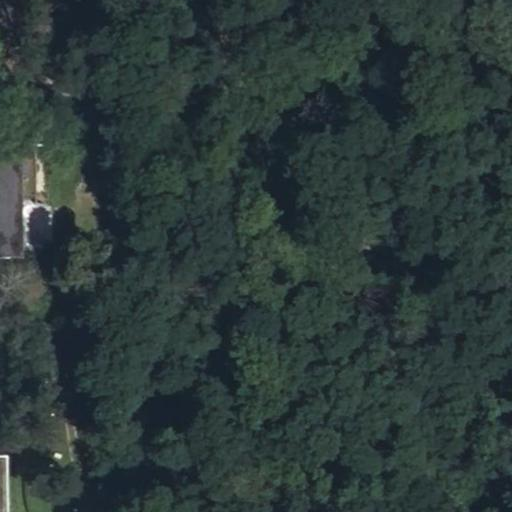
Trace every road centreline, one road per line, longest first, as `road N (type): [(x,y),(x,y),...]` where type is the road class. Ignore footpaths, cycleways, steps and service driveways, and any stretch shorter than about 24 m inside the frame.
road 1 (track): [(218,12),(304,235),(347,511)]
road 2 (track): [(219,0),(195,511)]
